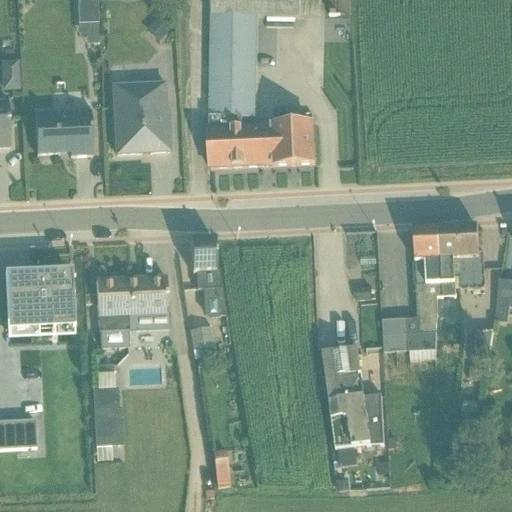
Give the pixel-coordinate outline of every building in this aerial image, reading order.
[(211,0),(211,117),(257,118),(258,18),(303,18),(303,0),(211,0)] [(114,3),(93,3),(93,42),(115,41),(114,3)] [(18,96),(33,97),(34,68),(19,67),(18,96)] [(111,159),(167,156),(163,86),(107,89),(111,159)] [(30,162),(89,159),(87,115),(28,117),(30,162)] [(206,171),(318,169),(317,128),(206,130),(206,171)] [(433,263),(432,232),(404,233),(405,263),(433,263)] [(433,263),(469,262),(469,232),(432,232),(433,263)] [(183,292),(212,290),(209,243),(180,245),(183,292)] [(10,347),(82,344),(80,276),(8,278),(10,347)] [(240,333),(238,278),(217,278),(219,333),(240,333)] [(89,318),(162,317),(161,279),(89,280),(89,318)] [(388,292),(373,292),(373,306),(388,306),(388,292)] [(399,328),(400,358),(420,357),(421,371),(452,370),(451,341),(435,341),(435,327),(399,328)] [(225,334),(205,337),(209,361),(228,358),(225,334)] [(327,386),(359,381),(354,351),(322,357),(327,386)] [(135,394),(109,394),(110,462),(137,462),(135,394)] [(54,430),(10,431),(11,462),(55,461),(54,430)] [(230,494),(245,494),(244,457),(229,457),(230,494)]
